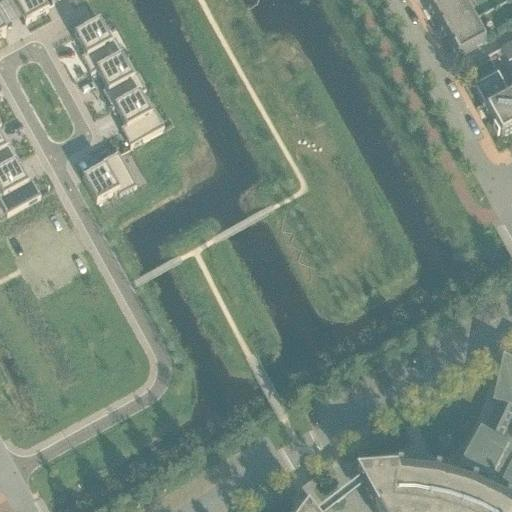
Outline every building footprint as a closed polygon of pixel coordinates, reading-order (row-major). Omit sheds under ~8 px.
[(10,0),(25,27),(48,14),(39,0),(10,0)] [(422,0),(428,10),(431,16),(460,1),(459,0),(422,0)] [(431,16),(444,38),(471,23),(460,1),(431,16)] [(444,38),(456,61),(484,46),(471,23),(444,38)] [(99,24),(74,38),(85,59),(81,61),(88,75),(90,77),(121,60),(120,59),(119,60),(118,59),(107,41),(108,41),(99,24)] [(511,62),(511,52),(509,47),(501,51),(508,64),(511,62)] [(121,60),(90,77),(90,78),(96,75),(106,94),(102,96),(110,110),(111,112),(141,96),(139,94),(129,76),(129,75),(121,60)] [(485,113),(510,99),(497,77),(473,90),(485,113)] [(141,96),(111,112),(112,113),(114,112),(125,131),(121,133),(128,147),(130,150),(159,134),(157,131),(147,113),(139,98),(141,97),(141,96)] [(511,133),(511,103),(510,99),(485,113),(500,140),(511,133)] [(0,127),(0,174),(18,165),(17,162),(16,162),(9,148),(5,151),(0,141),(0,128),(0,129),(0,127)] [(103,171),(82,182),(96,207),(112,198),(130,188),(134,187),(132,183),(117,157),(114,159),(100,167),(103,171)] [(18,165),(0,174),(0,197),(9,213),(11,217),(40,201),(38,197),(30,184),(26,186),(16,167),(18,166),(18,165)] [(346,511),(364,498),(372,511),(505,511),(507,509),(506,508),(496,503),(501,492),(511,497),(511,376),(508,375),(498,409),(507,412),(505,418),(491,447),(482,443),(466,475),(482,483),(479,490),(472,487),(463,484),(454,481),(445,479),(436,477),(427,476),(423,475),(413,474),(404,474),(395,473),(386,474),(376,474),(367,475),(363,476),(354,477),(354,479),(361,491),(333,511),(307,511),(308,511),(307,511),(346,511)]
